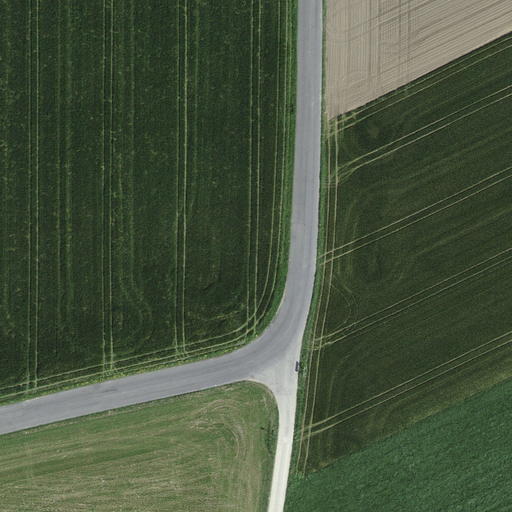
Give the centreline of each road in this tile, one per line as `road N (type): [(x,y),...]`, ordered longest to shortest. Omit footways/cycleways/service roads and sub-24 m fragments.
road 1 (residential): [(276,359),(298,293),(305,0)]
road 2 (residential): [(276,359),(0,423)]
road 3 (track): [(271,511),(285,399),(276,359)]
